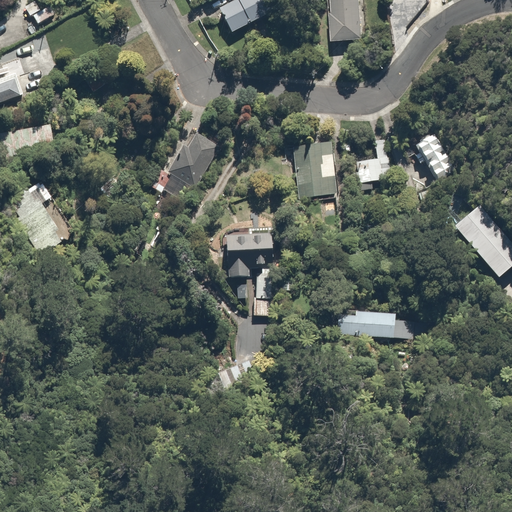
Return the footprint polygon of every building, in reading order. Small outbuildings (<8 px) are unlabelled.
[(232,0),(217,8),(229,32),(275,9),(270,0),(232,0)] [(330,0),(331,10),(328,10),(329,38),(361,36),(358,0),(330,0)] [(0,99),(20,93),(15,79),(0,83),(0,99)] [(48,123),(0,130),(0,156),(53,148),(48,123)] [(215,142),(191,128),(167,171),(191,185),(215,142)] [(453,169),(430,130),(413,141),(436,179),(453,169)] [(372,180),(377,179),(388,178),(384,138),(373,139),(375,158),(355,160),(356,172),(349,172),(351,189),(372,187),(372,180)] [(337,192),(327,139),(288,147),(298,199),(337,192)] [(157,166),(147,184),(169,197),(180,180),(157,166)] [(31,185),(7,197),(36,253),(60,241),(31,185)] [(511,243),(478,202),(452,224),(495,276),(511,262),(511,243)] [(264,263),(271,262),(270,233),(223,236),(225,277),(248,275),(248,267),(252,267),(252,271),(264,270),(264,263)] [(269,272),(255,272),(254,297),(268,297),(269,272)] [(267,315),(268,299),(253,298),(252,314),(267,315)] [(336,333),(391,335),(391,313),(337,311),(336,333)] [(250,359),(217,371),(224,392),(258,380),(250,359)]
